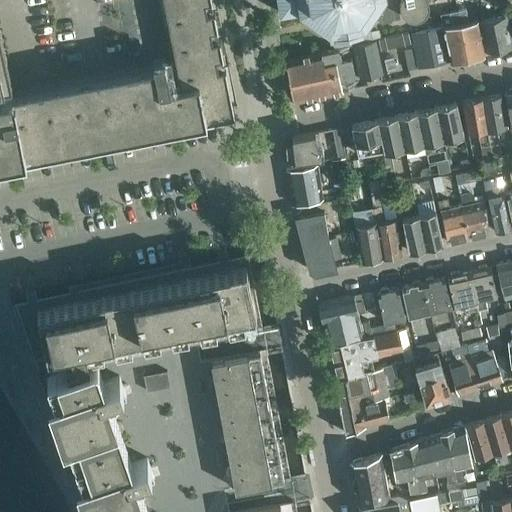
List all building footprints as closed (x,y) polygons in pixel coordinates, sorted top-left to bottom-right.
[(164,0),(176,61),(166,63),(165,58),(153,60),(155,65),(13,93),(11,84),(12,84),(0,30),(0,153),(226,109),(216,58),(224,57),(220,40),(213,41),(211,30),(218,28),(215,11),(207,13),(205,2),(212,0),(164,0)] [(298,10),(301,9),(298,0),(278,0),(279,1),(280,1),(281,11),(280,11),(281,13),(283,12),(298,9),(298,10)] [(298,0),(301,9),(301,10),(303,12),(303,11),(310,16),(309,16),(320,24),(321,23),(327,28),(330,30),(331,34),(334,33),(342,31),(342,32),(345,31),(345,30),(352,29),(352,30),(356,29),(355,29),(363,27),(363,28),(367,27),(366,24),(368,21),(372,15),(374,12),(378,6),(380,3),(381,0),(401,0),(401,1),(400,5),(401,10),(403,14),(407,18),(411,20),(416,20),(420,19),(423,18),(425,15),(427,12),(429,8),(429,4),(428,1),(428,0),(298,0)] [(466,8),(458,10),(468,57),(474,56),(476,58),(481,57),(483,54),(485,53),(478,19),(468,21),(466,8)] [(443,26),(450,61),(452,60),(455,62),(460,61),(462,58),(468,57),(458,10),(440,13),(443,26)] [(504,15),(482,20),(488,51),(491,51),(493,52),(499,51),(501,48),(511,46),(504,15)] [(411,32),(419,67),(450,61),(443,26),(411,32)] [(371,41),(353,45),(360,79),(383,74),(375,40),(371,41)] [(323,52),(286,60),(289,80),(353,67),(351,57),(336,60),(334,49),(323,52)] [(353,67),(289,80),(293,101),(343,90),(341,79),(355,76),(353,67)] [(502,93),(482,97),(492,152),(501,150),(497,128),(507,126),(502,93)] [(492,152),(482,97),(462,100),(468,133),(479,131),(484,159),(493,158),(492,152)] [(456,101),(436,106),(443,138),(463,133),(456,101)] [(436,106),(417,110),(424,142),(443,138),(436,106)] [(417,110),(397,114),(404,146),(424,142),(417,110)] [(397,114),(378,118),(385,151),(404,146),(397,114)] [(385,151),(378,118),(352,124),(358,153),(383,148),(384,151),(385,151)] [(332,128),(335,143),(343,141),(340,127),(332,128)] [(318,146),(316,136),(315,131),(292,136),(292,138),(293,138),(294,141),(286,142),(287,155),(289,155),(290,159),(286,160),(286,161),(324,156),(323,145),(318,146)] [(343,141),(335,143),(338,157),(346,155),(343,141)] [(460,163),(461,167),(470,165),(469,158),(462,159),(460,163)] [(440,164),(441,171),(450,169),(448,162),(441,163),(440,164)] [(286,170),(289,187),(320,181),(317,164),(286,170)] [(421,170),(422,175),(431,173),(429,166),(423,167),(421,170)] [(457,173),(459,181),(481,176),(479,168),(457,173)] [(432,177),(435,191),(445,188),(441,175),(432,177)] [(398,176),(393,177),(395,187),(398,186),(403,185),(402,179),(398,176)] [(419,181),(420,185),(424,188),(430,187),(428,179),(419,181)] [(511,226),(511,221),(505,192),(496,194),(493,179),(485,181),(488,197),(495,231),(511,226)] [(320,181),(289,187),(292,204),(323,198),(320,181)] [(398,186),(399,192),(408,191),(406,184),(403,185),(398,186)] [(468,237),(461,205),(449,207),(447,197),(438,200),(447,241),(468,237)] [(484,199),(461,205),(468,237),(488,232),(484,199)] [(378,206),(371,208),(382,257),(402,252),(394,217),(382,220),(378,206)] [(382,257),(371,208),(363,210),(367,224),(354,227),(362,261),(382,257)] [(435,209),(418,213),(426,246),(443,242),(435,209)] [(298,216),(304,242),(326,239),(327,239),(325,211),(298,216)] [(426,246),(418,213),(402,217),(408,251),(426,246)] [(326,239),(304,242),(310,269),(315,272),(336,267),(326,239)] [(262,329),(249,255),(15,304),(86,511),(296,511),(295,501),(294,502),(290,479),(291,479),(266,349),(265,349),(261,329),(262,329)] [(511,294),(511,258),(496,262),(504,297),(511,294)] [(478,269),(469,271),(478,308),(487,306),(485,297),(497,294),(491,266),(488,267),(486,264),(478,266),(478,269)] [(478,308),(469,271),(460,273),(458,270),(451,272),(451,275),(448,276),(454,304),(467,301),(469,310),(478,308)] [(425,281),(423,282),(430,311),(451,306),(445,277),(435,279),(432,276),(426,278),(425,281)] [(430,311),(423,282),(421,282),(419,279),(413,281),(412,284),(402,287),(408,316),(430,311)] [(405,316),(399,287),(390,289),(387,287),(381,288),(380,291),(378,292),(384,321),(405,316)] [(324,322),(359,313),(365,312),(361,293),(322,302),(320,306),(324,322)] [(324,322),(329,342),(364,333),(364,336),(372,334),(368,321),(361,323),(359,313),(324,322)] [(462,330),(465,339),(482,334),(480,325),(462,330)] [(336,377),(374,369),(371,357),(403,349),(397,327),(372,334),(364,336),(364,333),(329,342),(330,344),(329,345),(336,377)] [(452,348),(452,349),(461,346),(455,327),(436,333),(443,351),(452,348)] [(485,338),(466,344),(480,387),(503,379),(493,348),(489,350),(485,338)] [(416,344),(417,352),(438,349),(437,340),(416,344)] [(461,346),(452,349),(456,360),(448,363),(458,394),(480,387),(466,344),(461,346)] [(415,364),(425,401),(450,393),(440,357),(415,364)] [(374,369),(335,379),(342,414),(357,410),(356,406),(382,399),(380,388),(387,387),(398,385),(394,364),(374,369)] [(385,398),(382,399),(356,406),(357,410),(342,414),(345,432),(389,419),(385,398)] [(511,410),(501,414),(511,447),(511,446),(511,410)] [(501,414),(483,419),(493,452),(511,447),(501,414)] [(493,452),(483,419),(465,424),(475,458),(493,452)] [(465,424),(447,430),(457,485),(465,484),(462,467),(473,465),(465,424)] [(447,430),(428,436),(435,472),(446,470),(449,487),(457,485),(447,430)] [(428,436),(410,442),(418,491),(427,489),(424,474),(435,472),(428,436)] [(418,491),(410,442),(390,449),(395,479),(407,477),(410,492),(418,491)] [(390,496),(388,484),(382,452),(353,461),(351,464),(358,501),(390,496)] [(475,487),(460,489),(461,498),(477,495),(475,487)] [(461,498),(460,489),(450,491),(451,499),(461,498)] [(359,508),(359,511),(401,511),(411,510),(409,499),(399,494),(390,496),(391,502),(359,508)] [(409,498),(412,511),(438,511),(436,500),(423,502),(422,496),(409,498)] [(511,511),(511,510),(510,498),(482,502),(483,511),(511,511)]
